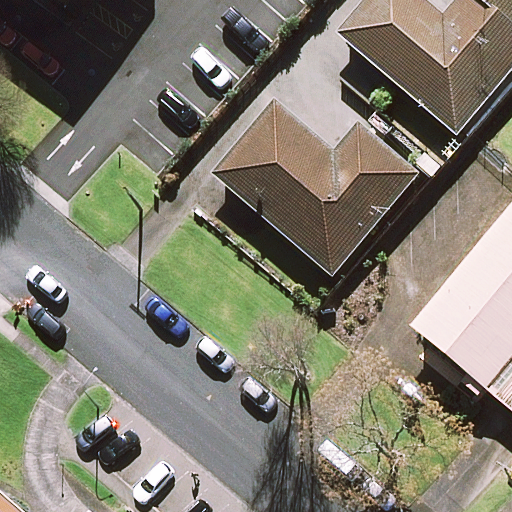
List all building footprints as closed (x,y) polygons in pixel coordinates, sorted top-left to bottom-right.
[(44,0),(67,16),(79,0),(44,0)] [(511,0),(466,0),(467,0),(445,26),(414,0),(377,0),(342,42),(459,141),(511,78),(511,0)] [(335,162),(277,112),(217,182),(333,282),(418,182),(360,133),(335,162)] [(511,219),(415,336),(511,416),(511,219)] [(124,511),(99,489),(78,511),(42,511),(0,474),(0,511),(124,511)]
